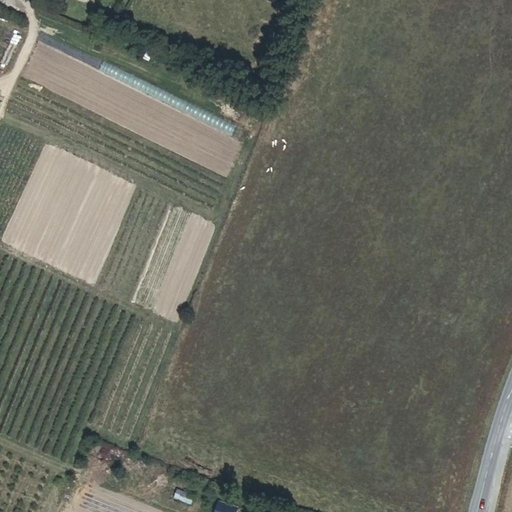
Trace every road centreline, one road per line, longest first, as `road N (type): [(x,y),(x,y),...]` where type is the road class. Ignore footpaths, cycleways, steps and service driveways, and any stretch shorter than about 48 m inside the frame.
road 1 (track): [(218,225),(0,116)]
road 2 (track): [(171,325),(0,247)]
